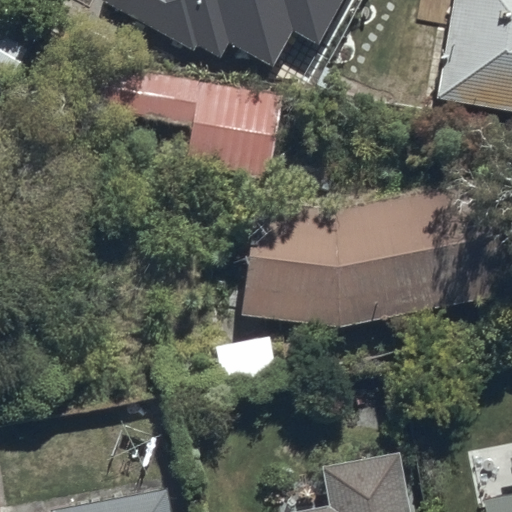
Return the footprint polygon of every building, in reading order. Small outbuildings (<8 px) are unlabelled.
[(511,0),(451,0),(434,105),(511,117),(511,0)] [(279,94),(157,84),(151,175),(271,186),(279,94)] [(241,307),(337,316),(511,272),(511,245),(489,168),(488,168),(487,168),(486,169),(485,169),(484,169),(483,169),(482,170),(481,170),(480,170),(479,170),(478,171),(477,171),(476,171),(475,171),(474,172),(473,172),(472,172),(471,172),(470,173),(469,173),(468,173),(467,174),(466,174),(465,174),(464,174),(463,175),(462,175),(461,175),(460,175),(459,175),(458,176),(457,176),(456,176),(455,177),(454,177),(453,177),(452,177),(451,178),(450,178),(449,178),(448,178),(447,178),(446,179),(445,179),(444,179),(443,179),(443,180),(442,180),(441,180),(440,180),(439,181),(438,181),(437,181),(436,181),(435,182),(434,182),(433,182),(432,182),(431,182),(430,183),(429,183),(428,183),(427,184),(426,184),(425,184),(424,184),(423,184),(422,185),(421,185),(420,185),(419,185),(418,186),(417,186),(416,186),(415,186),(414,187),(413,187),(412,187),(411,187),(410,188),(409,188),(408,188),(407,188),(406,189),(405,189),(404,189),(403,189),(402,189),(401,190),(400,190),(399,190),(398,190),(397,191),(396,191),(395,191),(394,191),(393,192),(392,192),(391,192),(390,192),(389,193),(388,193),(387,193),(386,193),(385,194),(384,194),(383,194),(382,194),(381,194),(380,195),(379,195),(378,195),(377,195),(376,195),(375,196),(374,196),(373,196),(372,196),(371,197),(370,197),(369,197),(368,198),(367,198),(366,198),(365,198),(364,198),(363,198),(362,199),(361,199),(360,199),(359,199),(358,200),(357,200),(356,200),(355,200),(354,201),(353,201),(352,201),(351,201),(350,201),(349,202),(348,202),(347,202),(346,202),(345,202),(345,203),(344,203),(343,203),(342,203),(341,203),(340,204),(339,204),(338,204),(337,204),(336,204),(250,211),(241,307)] [(268,342),(214,354),(220,392),(275,383),(268,342)] [(407,511),(398,458),(320,472),(326,511),(407,511)] [(511,511),(511,466),(509,467),(511,483),(511,497),(481,504),(482,511),(511,511)] [(167,511),(164,497),(83,511),(167,511)]
